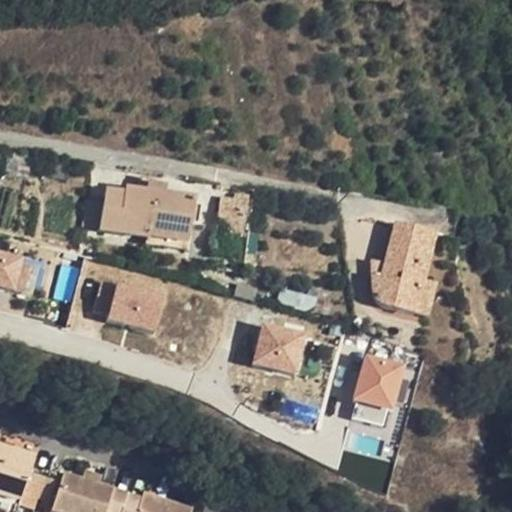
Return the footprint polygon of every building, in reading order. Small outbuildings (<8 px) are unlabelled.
[(19,161),(16,178),(28,180),(31,157),(20,155),(19,161)] [(16,178),(19,161),(6,159),(4,177),(16,178)] [(151,240),(187,245),(194,201),(124,191),(123,194),(104,191),(98,232),(151,240)] [(279,207),(281,207),(280,198),(274,197),(272,210),(278,212),(279,207)] [(394,225),(385,264),(381,278),(372,276),(372,280),(372,287),(374,297),(381,307),(392,310),(414,316),(423,282),(435,235),(394,225)] [(187,252),(187,245),(151,240),(150,247),(187,252)] [(0,252),(0,287),(18,290),(23,256),(0,252)] [(371,261),(372,276),(381,278),(385,264),(371,261)] [(155,334),(166,297),(104,278),(92,315),(155,334)] [(423,282),(414,316),(427,319),(436,286),(423,282)] [(261,324),(252,367),(298,377),(307,334),(261,324)] [(354,402),(395,412),(407,366),(366,355),(354,402)] [(0,496),(21,503),(36,455),(20,450),(14,448),(0,442),(0,496)] [(97,484),(100,475),(85,470),(82,478),(97,484)] [(120,511),(127,494),(97,484),(82,478),(64,473),(51,511),(120,511)] [(191,511),(192,509),(143,492),(141,499),(127,494),(120,511),(191,511)]
